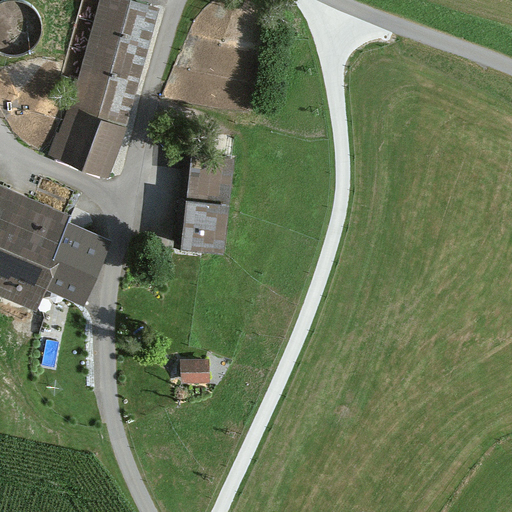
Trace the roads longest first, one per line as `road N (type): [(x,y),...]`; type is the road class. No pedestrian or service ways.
road 1 (residential): [(149,511),(112,411),(107,324),(126,200),(178,0)]
road 2 (residential): [(336,0),(511,67)]
road 3 (track): [(0,135),(21,159),(126,200)]
